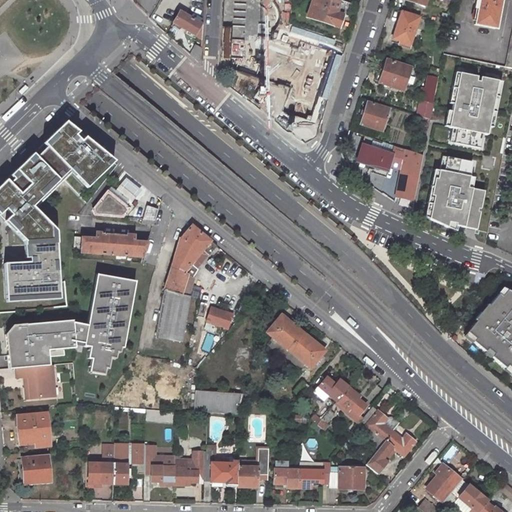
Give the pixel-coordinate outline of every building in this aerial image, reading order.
[(224,0),(221,71),(224,84),(305,143),(316,137),(347,42),(290,24),(292,0),(224,0)] [(310,0),(305,19),(338,30),(339,28),(343,15),(335,13),(339,1),(337,0),(310,0)] [(470,0),(471,2),(473,2),(471,9),(474,10),(471,23),(493,27),(498,0),(470,0)] [(173,22),(202,38),(203,24),(179,11),(173,22)] [(418,17),(400,11),(391,38),(409,44),(418,17)] [(202,48),(195,44),(189,55),(199,63),(201,59),(202,48)] [(409,67),(385,59),(381,72),(376,71),(374,79),(378,81),(377,82),(401,90),(409,67)] [(446,110),(443,126),(449,127),(451,128),(448,142),(478,148),(481,134),(486,135),(487,126),(491,127),(501,81),(479,77),(478,81),(475,81),(476,76),(454,72),(448,103),(451,104),(450,111),(446,110)] [(435,79),(425,77),(421,102),(428,104),(428,106),(431,106),(435,79)] [(365,102),(359,124),(381,130),(387,109),(365,102)] [(430,111),(422,109),(421,117),(429,119),(430,111)] [(421,117),(419,125),(427,127),(429,119),(421,117)] [(28,263),(3,264),(5,302),(58,299),(54,231),(30,206),(68,169),(86,187),(112,161),(64,121),(0,183),(0,217),(23,241),(24,258),(28,258),(28,263)] [(400,170),(394,198),(413,202),(422,155),(394,147),(392,154),(360,143),(353,163),(387,173),(388,167),(400,170)] [(469,177),(471,162),(441,156),(438,171),(432,170),(423,217),(454,231),(455,226),(475,230),(483,191),(470,189),(473,178),(469,177)] [(123,177),(112,190),(129,203),(139,189),(123,177)] [(94,215),(123,218),(132,206),(109,187),(91,210),(94,215)] [(146,206),(142,219),(155,220),(157,210),(146,206)] [(192,228),(180,242),(166,291),(182,295),(186,278),(192,280),(195,272),(194,271),(190,268),(202,253),(206,256),(208,258),(217,248),(192,228)] [(132,238),(96,236),(95,241),(75,240),(74,255),(142,259),(148,240),(143,239),(142,245),(132,244),(132,238)] [(206,256),(202,253),(190,268),(194,271),(206,256)] [(97,274),(88,323),(85,342),(84,345),(90,346),(88,358),(91,358),(88,372),(104,375),(105,367),(108,367),(110,357),(115,358),(116,350),(120,351),(120,347),(123,347),(135,281),(97,274)] [(511,292),(501,288),(497,293),(497,294),(488,306),(486,305),(473,320),(475,321),(465,333),(474,340),(472,342),(484,353),(486,350),(492,355),(490,358),(504,369),(506,367),(511,371),(511,292)] [(166,291),(157,338),(182,343),(191,298),(182,295),(166,291)] [(232,317),(212,309),(207,323),(228,331),(232,317)] [(277,318),(264,333),(270,338),(286,351),(293,357),(307,340),(286,323),(285,324),(277,318)] [(9,368),(49,364),(48,349),(75,347),(74,339),(72,320),(13,325),(6,333),(9,368)] [(88,323),(72,320),(74,339),(85,342),(88,323)] [(286,351),(270,338),(265,345),(280,358),(286,351)] [(301,364),(307,369),(320,354),(313,347),(314,346),(307,340),(293,357),(301,364)] [(286,351),(280,358),(288,364),(293,357),(286,351)] [(296,370),(301,364),(293,357),(288,364),(296,370)] [(53,367),(15,370),(16,380),(23,379),(28,379),(30,400),(56,397),(53,367)] [(325,380),(318,389),(336,404),(347,391),(338,383),(334,387),(325,380)] [(307,388),(301,383),(293,393),(299,398),(307,388)] [(342,413),(352,422),(356,417),(357,415),(364,408),(353,399),(355,397),(347,391),(336,404),(344,411),(342,413)] [(242,396),(194,393),(192,415),(237,418),(242,396)] [(328,413),(324,409),(317,417),(322,421),(328,413)] [(364,428),(376,414),(371,410),(362,421),(359,425),(364,428)] [(48,414),(18,416),(19,448),(50,446),(48,414)] [(391,421),(385,421),(376,414),(364,428),(372,435),(366,443),(377,452),(383,444),(392,434),(398,426),(391,421)] [(352,422),(357,426),(359,425),(362,421),(356,417),(352,422)] [(320,432),(325,426),(321,422),(321,421),(315,428),(320,432)] [(402,460),(414,445),(404,437),(400,441),(392,434),(383,444),(392,452),(402,460)] [(384,461),(392,452),(383,444),(377,452),(365,466),(377,476),(387,464),(384,461)] [(127,487),(127,445),(115,445),(114,467),(114,486),(127,487)] [(132,462),(129,461),(129,467),(135,467),(134,474),(144,475),(145,452),(145,447),(133,447),(132,462)] [(256,464),(237,464),(236,489),(255,490),(255,477),(267,477),(268,451),(257,451),(256,464)] [(156,452),(145,452),(144,475),(144,476),(151,476),(151,483),(163,484),(163,488),(174,488),(174,469),(175,463),(156,462),(156,452)] [(211,466),(212,452),(204,452),(203,484),(210,484),(211,466)] [(49,457),(23,458),(24,484),(51,483),(49,457)] [(232,467),(211,466),(210,484),(226,485),(226,489),(236,489),(237,464),(232,463),(232,467)] [(273,485),(285,486),(285,490),(298,491),(299,473),(286,473),(286,463),(274,463),(274,472),(273,472),(273,485)] [(309,491),(309,484),(329,485),(329,476),(329,470),(330,466),(299,464),(299,473),(298,491),(309,491)] [(114,467),(91,466),(90,485),(114,486),(114,467)] [(459,482),(441,468),(433,477),(437,480),(426,494),(440,505),(441,503),(459,482)] [(185,473),(185,469),(174,469),(174,488),(184,488),(185,484),(196,485),(196,473),(185,473)] [(362,471),(338,470),(338,477),(339,491),(362,492),(362,471)] [(328,491),(339,491),(338,477),(329,476),(329,485),(328,491)] [(451,507),(457,511),(464,511),(466,509),(468,511),(467,511),(479,511),(485,506),(486,504),(459,482),(441,503),(449,509),(451,507)] [(433,511),(435,511),(422,501),(416,509),(420,511),(433,511)]
